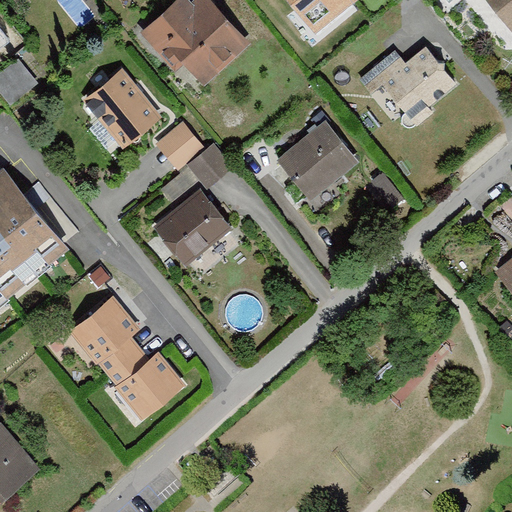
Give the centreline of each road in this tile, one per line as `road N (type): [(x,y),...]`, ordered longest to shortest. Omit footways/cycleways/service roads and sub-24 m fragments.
road 1 (residential): [(105,511),(511,159)]
road 2 (unknown): [(339,309),(233,185)]
road 3 (unknown): [(511,111),(427,18)]
